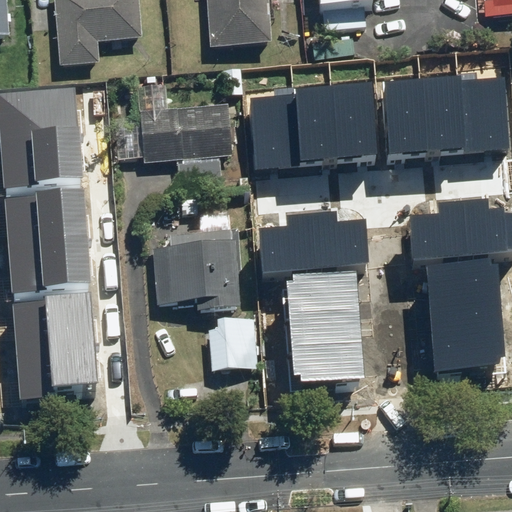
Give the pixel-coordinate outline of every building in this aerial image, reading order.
[(9,0),(0,0),(0,41),(13,41),(9,0)] [(141,0),(57,0),(64,71),(103,67),(101,46),(145,42),(141,0)] [(271,0),(209,0),(214,52),(275,48),(271,0)] [(319,0),(321,15),(387,9),(386,0),(319,0)] [(511,0),(492,0),(494,14),(511,12),(511,0)] [(423,78),(428,151),(464,149),(460,81),(460,76),(423,78)] [(423,78),(384,81),(389,153),(428,151),(423,78)] [(505,78),(460,81),(464,149),(464,151),(509,149),(505,78)] [(376,83),(334,85),(338,158),(380,156),(376,83)] [(296,96),(299,161),(338,159),(338,158),(334,85),(295,87),(296,96)] [(74,88),(0,94),(0,108),(3,138),(78,132),(74,88)] [(296,96),(250,98),(254,169),(299,166),(299,161),(296,96)] [(231,109),(142,115),(145,166),(179,164),(181,201),(224,198),(221,162),(234,161),(231,109)] [(78,132),(3,138),(6,185),(82,179),(78,132)] [(378,215),(377,167),(346,168),(348,216),(378,215)] [(82,179),(6,185),(11,242),(88,235),(83,179),(82,179)] [(176,190),(138,190),(138,209),(176,209),(176,190)] [(463,202),(466,257),(511,254),(511,208),(489,210),(488,201),(463,202)] [(412,216),(414,260),(466,257),(463,202),(438,203),(438,215),(412,216)] [(337,210),(312,213),(318,267),(369,262),(365,218),(338,221),(337,210)] [(318,267),(312,213),(289,215),(290,226),(259,229),(263,273),(318,267)] [(172,253),(155,254),(159,307),(201,304),(202,316),(243,312),(240,276),(245,275),(242,233),(171,239),(172,253)] [(88,235),(11,242),(15,292),(89,286),(92,286),(88,235)] [(500,262),(426,266),(428,300),(501,296),(500,262)] [(355,268),(287,275),(290,312),(359,306),(355,268)] [(89,286),(15,292),(20,347),(93,341),(89,286)] [(501,296),(428,300),(430,335),(503,331),(501,296)] [(359,306),(290,312),(294,348),(362,341),(359,306)] [(229,323),(212,327),(216,376),(260,372),(256,324),(229,323)] [(503,331),(430,335),(432,371),(506,367),(503,331)] [(93,341),(20,347),(24,396),(98,390),(94,341),(93,341)] [(362,341),(294,348),(297,385),(366,378),(362,341)]
